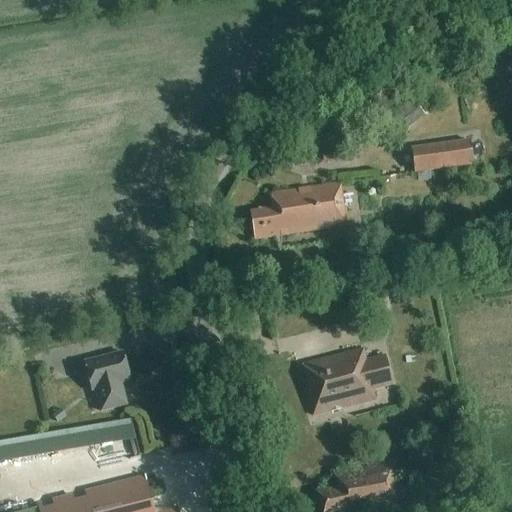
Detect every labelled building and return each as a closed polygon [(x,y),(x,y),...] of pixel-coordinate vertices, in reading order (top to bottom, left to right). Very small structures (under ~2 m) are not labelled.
[(406,132),(425,115),(410,99),(391,115),(406,132)] [(410,150),(413,175),(473,166),(469,141),(410,150)] [(272,210),(250,214),(255,241),(346,227),(340,184),(270,195),(272,210)] [(464,257),(479,255),(477,240),(462,242),(464,257)] [(344,299),(350,323),(378,316),(373,292),(344,299)] [(320,322),(343,319),(340,299),(317,303),(320,322)] [(366,361),(363,350),(301,366),(305,381),(303,381),(312,418),(376,402),(373,392),(392,387),(384,356),(366,361)] [(129,383),(122,354),(84,363),(92,393),(96,392),(101,413),(126,406),(121,385),(129,383)] [(52,417),(57,424),(65,417),(60,410),(52,417)] [(69,468),(136,460),(132,425),(114,427),(115,433),(96,435),(96,432),(80,434),(81,439),(65,440),(69,468)] [(38,445),(24,448),(28,476),(43,474),(38,445)] [(338,489),(316,493),(319,511),(385,511),(408,507),(397,457),(366,464),(366,466),(335,473),(338,489)] [(172,511),(173,511),(172,511),(154,511),(147,481),(39,509),(39,511),(172,511)]
